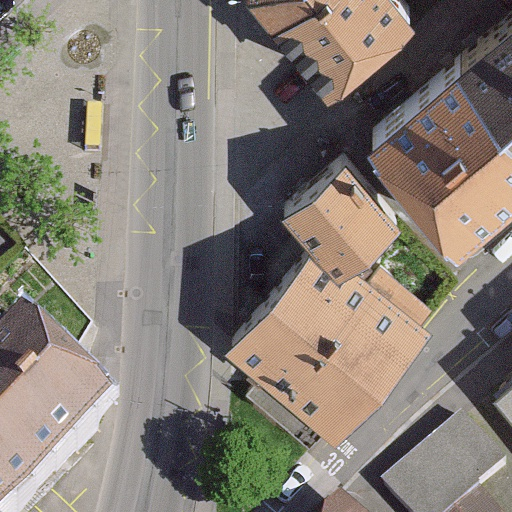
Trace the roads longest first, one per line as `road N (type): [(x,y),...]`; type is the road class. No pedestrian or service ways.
road 1 (secondary): [(146,511),(170,350),(172,0)]
road 2 (residential): [(290,511),(511,282)]
